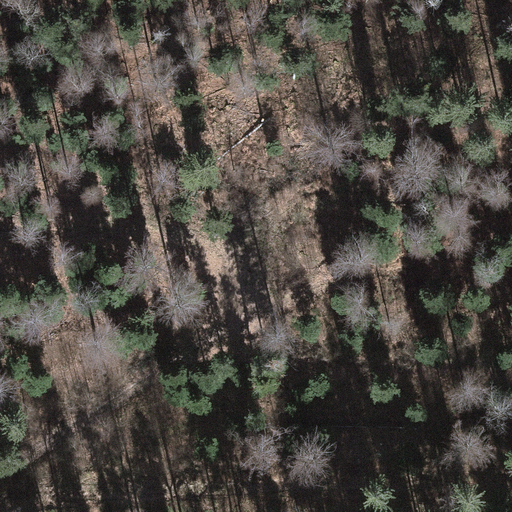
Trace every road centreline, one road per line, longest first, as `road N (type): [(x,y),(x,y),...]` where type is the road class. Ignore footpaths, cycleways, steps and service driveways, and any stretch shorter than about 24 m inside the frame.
road 1 (track): [(0,476),(272,307),(508,223)]
road 2 (track): [(0,496),(511,476)]
